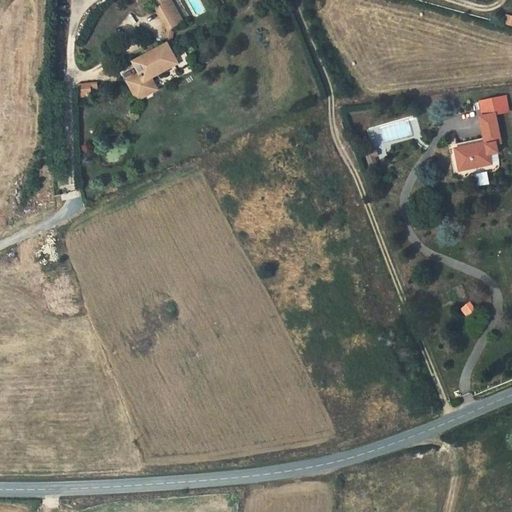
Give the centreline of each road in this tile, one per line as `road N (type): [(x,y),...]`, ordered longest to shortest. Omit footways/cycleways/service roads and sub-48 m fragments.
road 1 (tertiary): [(511,400),(405,445),(265,479),(87,494),(0,492)]
road 2 (track): [(295,0),(334,143),(450,426)]
